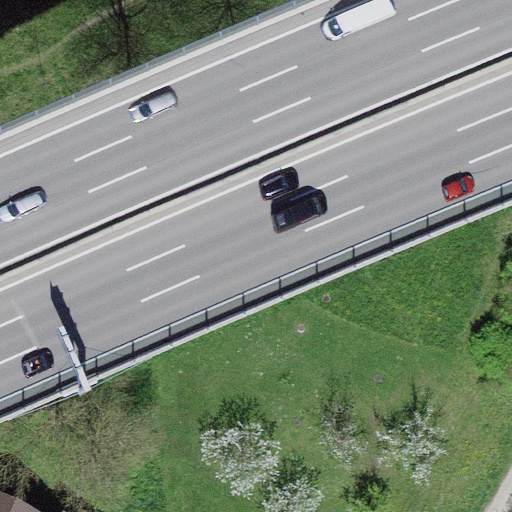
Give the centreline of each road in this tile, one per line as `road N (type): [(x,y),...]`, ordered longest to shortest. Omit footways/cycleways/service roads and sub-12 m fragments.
road 1 (motorway): [(0,344),(511,126)]
road 2 (motorway): [(506,0),(0,212)]
